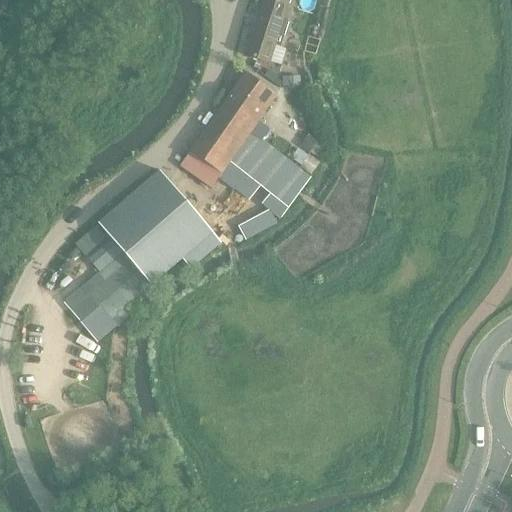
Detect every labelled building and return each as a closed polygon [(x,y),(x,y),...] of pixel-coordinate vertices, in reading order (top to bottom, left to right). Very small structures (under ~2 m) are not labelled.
[(263,0),(246,56),(261,61),(268,64),(274,45),(280,47),(284,35),(278,33),(288,0),(263,0)] [(206,129),(180,166),(186,170),(212,189),(219,179),(225,170),(230,163),(241,146),(250,134),(258,122),(261,125),(264,121),(260,119),(277,95),(253,78),(246,73),(229,97),(206,129)] [(299,78),(282,78),(283,87),(300,87),(300,79),(300,78),(299,78)] [(269,131),(261,125),(258,122),(250,134),(261,142),(269,131)] [(288,209),(309,179),(261,142),(250,134),(241,146),(230,163),(260,187),(271,196),(263,206),(270,212),(271,212),(280,219),(288,209)] [(308,135),(300,147),(309,153),(317,141),(308,135)] [(301,166),(300,168),(311,176),(320,163),(309,156),(308,157),(301,166)] [(159,171),(98,224),(123,253),(151,285),(182,259),(190,269),(221,242),(159,171)] [(278,225),(271,212),(270,212),(239,228),(246,242),(278,225)] [(98,275),(65,304),(98,343),(117,327),(128,318),(122,310),(151,285),(123,253),(98,275)]
